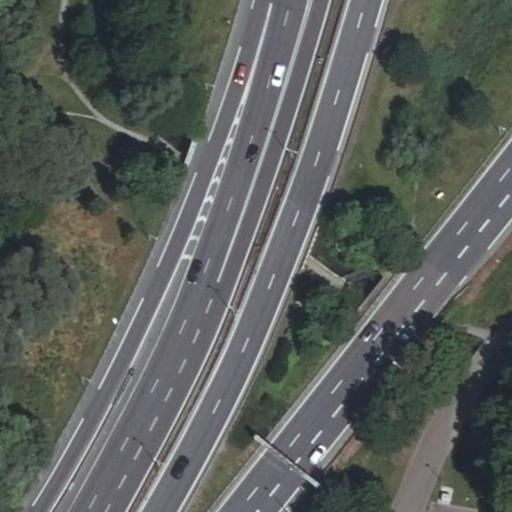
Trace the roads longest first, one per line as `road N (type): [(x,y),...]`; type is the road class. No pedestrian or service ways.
road 1 (trunk): [(275,0),(203,190),(113,376),(35,511)]
road 2 (trunk): [(163,511),(194,458),(310,184),(366,0)]
road 3 (trunk): [(254,511),(511,185)]
road 4 (trunk): [(321,0),(283,130),(213,274)]
road 5 (trunk): [(287,0),(213,274)]
road 6 (trunk): [(213,274),(97,511)]
road 7 (residential): [(511,339),(468,389),(408,511)]
